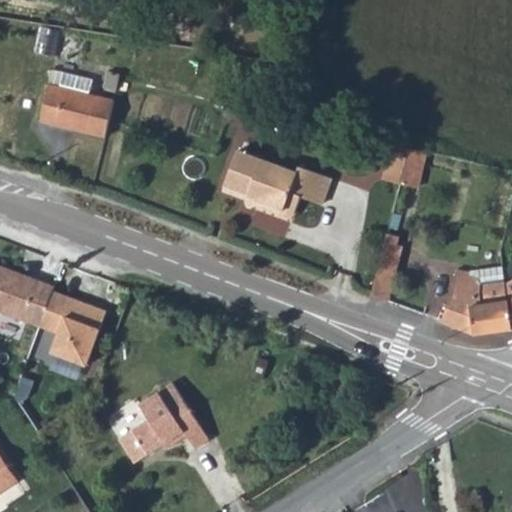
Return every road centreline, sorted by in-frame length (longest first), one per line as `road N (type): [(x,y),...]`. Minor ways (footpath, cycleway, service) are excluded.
road 1 (tertiary): [(499,384),(0,197)]
road 2 (residential): [(283,511),(462,398),(499,384)]
